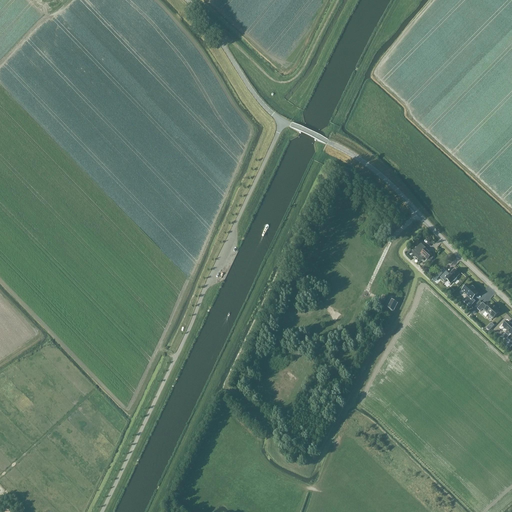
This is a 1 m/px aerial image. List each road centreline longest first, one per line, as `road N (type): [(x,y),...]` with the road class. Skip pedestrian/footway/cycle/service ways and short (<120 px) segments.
road 1 (unclassified): [(101,511),(283,121)]
road 2 (unclassified): [(511,305),(374,170),(283,121)]
road 3 (track): [(337,0),(286,82),(273,80),(211,26)]
road 4 (unclassified): [(283,121),(186,0)]
